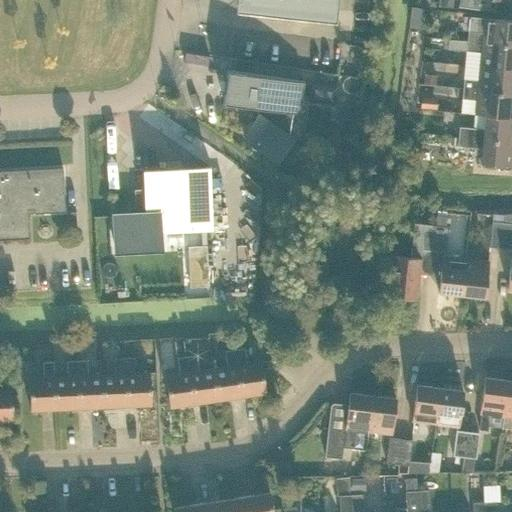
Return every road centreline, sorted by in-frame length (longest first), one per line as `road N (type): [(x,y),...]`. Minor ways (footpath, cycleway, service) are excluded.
road 1 (residential): [(0,463),(237,452),(278,428),(349,354),(511,345)]
road 2 (unclassified): [(0,110),(119,104),(141,92),(158,69),(170,0)]
